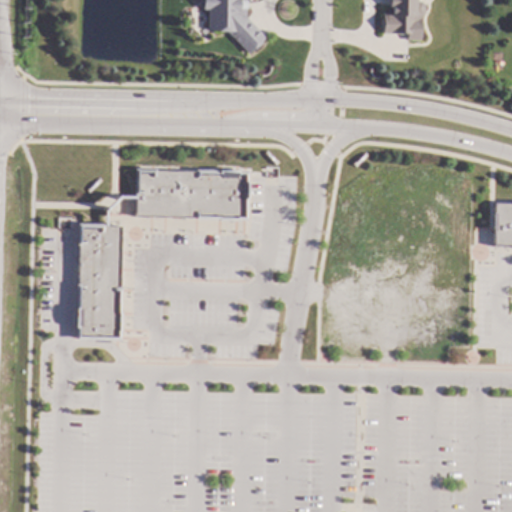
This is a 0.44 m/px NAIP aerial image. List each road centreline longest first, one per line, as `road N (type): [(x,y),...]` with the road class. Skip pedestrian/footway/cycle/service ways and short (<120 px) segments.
road 1 (tertiary): [(340,101),(201,101),(110,114)]
road 2 (tertiary): [(110,114),(167,126),(333,125)]
road 3 (tertiary): [(333,125),(410,131),(511,154)]
road 4 (tertiary): [(511,130),(450,113),(340,101)]
road 5 (residential): [(236,125),(315,112),(325,101),(329,70),(319,43)]
